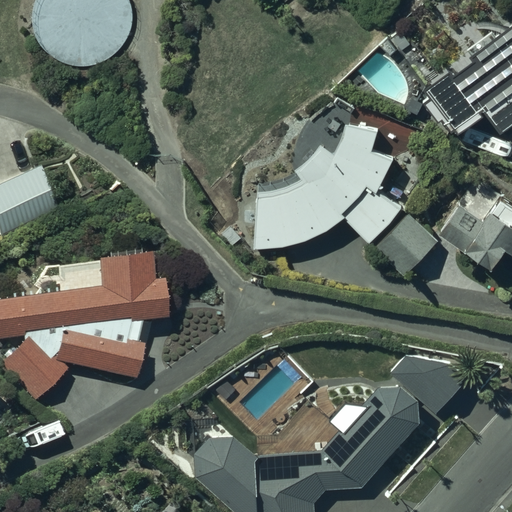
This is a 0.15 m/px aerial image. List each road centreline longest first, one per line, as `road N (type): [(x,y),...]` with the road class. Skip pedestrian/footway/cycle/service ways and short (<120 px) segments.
road 1 (residential): [(0,101),(98,152),(240,293),(272,306)]
road 2 (residential): [(0,472),(163,388),(272,306)]
road 3 (residential): [(272,306),(511,346)]
